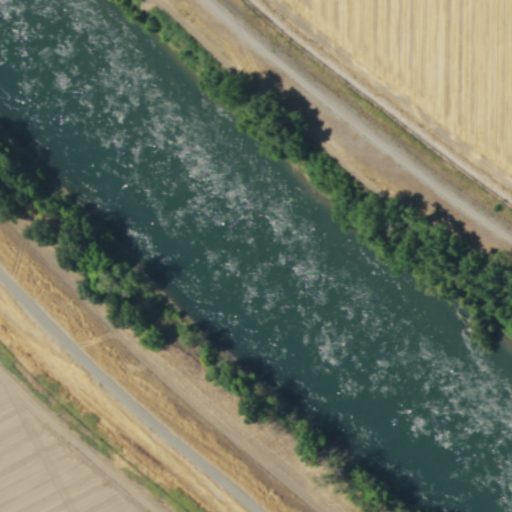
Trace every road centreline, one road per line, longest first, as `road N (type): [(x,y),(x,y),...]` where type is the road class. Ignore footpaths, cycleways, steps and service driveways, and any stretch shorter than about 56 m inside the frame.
road 1 (track): [(511,235),(297,78),(210,0)]
road 2 (residential): [(0,276),(88,364),(264,511)]
